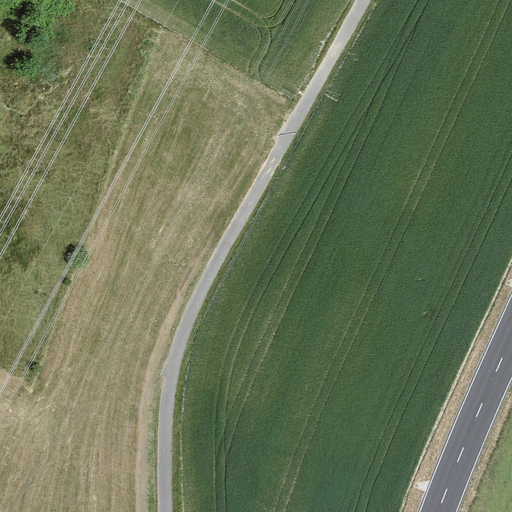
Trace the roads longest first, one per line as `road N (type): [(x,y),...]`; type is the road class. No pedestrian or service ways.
road 1 (track): [(167,511),(165,410),(177,346),(363,0)]
road 2 (secondary): [(511,338),(437,511)]
